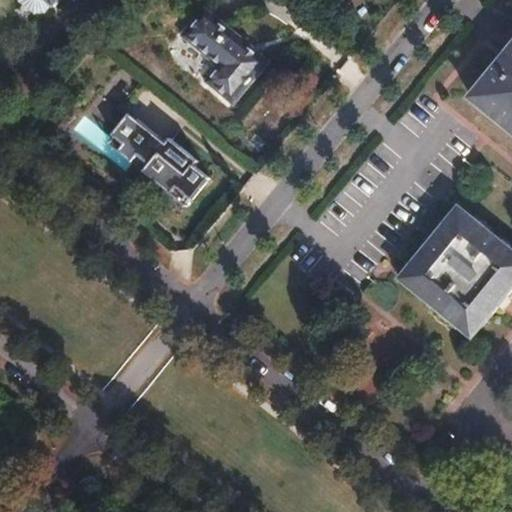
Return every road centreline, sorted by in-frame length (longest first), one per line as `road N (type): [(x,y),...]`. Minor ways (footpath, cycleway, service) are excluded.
road 1 (residential): [(192,314),(445,0)]
road 2 (residential): [(439,511),(192,314)]
road 3 (residential): [(192,314),(0,156)]
road 4 (residential): [(92,436),(192,314)]
road 5 (residential): [(92,436),(185,511)]
